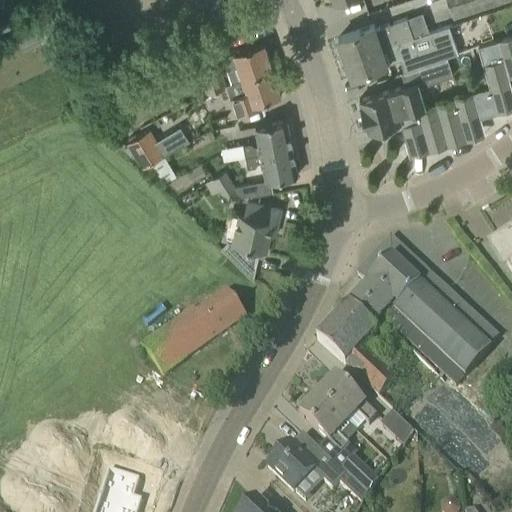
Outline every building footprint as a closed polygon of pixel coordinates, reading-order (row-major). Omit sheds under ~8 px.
[(9,0),(8,0),(0,3),(0,29),(18,23),(9,0)] [(447,0),(453,17),(506,0),(447,0)] [(387,19),(413,12),(411,1),(384,7),(387,19)] [(41,37),(43,41),(70,29),(62,11),(35,25),(37,30),(32,33),(34,39),(41,37)] [(413,37),(407,18),(375,29),(374,24),(338,37),(339,38),(344,52),(344,53),(345,53),(347,59),(413,37)] [(347,59),(347,60),(347,61),(352,76),(419,53),(428,50),(432,63),(433,63),(443,60),(442,58),(446,56),(457,53),(449,26),(413,37),(347,59)] [(398,114),(401,122),(400,122),(407,144),(414,148),(478,129),(482,123),(480,117),(511,107),(511,86),(509,76),(511,75),(511,35),(479,45),(484,63),(483,63),(490,86),(425,105),(425,106),(398,114)] [(272,68),(263,42),(223,55),(227,68),(238,64),(243,78),(272,68)] [(432,63),(423,66),(427,83),(453,75),(446,56),(442,58),(443,60),(433,63),(432,63)] [(199,68),(207,92),(225,86),(217,62),(199,68)] [(232,82),(226,83),(230,96),(236,115),(255,109),(265,106),(263,100),(281,95),(272,68),(243,78),(232,82)] [(124,119),(168,98),(158,78),(114,99),(124,119)] [(369,131),(400,122),(401,122),(398,114),(425,106),(425,105),(418,82),(359,99),(369,131)] [(245,156),(292,147),(287,119),(255,125),(259,145),(255,146),(251,143),(243,144),(245,156)] [(165,155),(150,129),(126,142),(142,169),(165,155)] [(298,174),(292,147),(245,156),(247,168),(256,166),(258,162),(262,161),(266,181),(298,174)] [(236,185),(226,170),(212,178),(226,199),(239,190),(236,185)] [(236,185),(239,190),(242,195),(251,194),(249,183),(236,185)] [(233,241),(248,245),(246,252),(259,255),(264,256),(271,227),(277,228),(281,208),(262,203),(248,200),(245,214),(239,213),(233,241)] [(511,225),(503,232),(511,245),(511,262),(507,266),(511,274),(511,225)] [(228,239),(222,246),(255,280),(256,279),(254,277),(259,255),(246,252),(248,245),(233,241),(228,239)] [(400,249),(391,258),(369,282),(371,283),(348,306),(348,307),(375,333),(379,328),(387,336),(392,340),(398,334),(455,387),(466,376),(489,352),(489,351),(487,349),(497,339),(400,249)] [(226,291),(210,303),(195,313),(193,310),(141,347),(163,378),(246,319),(226,291)] [(348,307),(341,315),(340,315),(338,317),(339,317),(332,324),(332,323),(331,325),(326,331),(324,332),(325,332),(318,339),(316,341),(378,398),(391,411),(408,392),(389,374),(404,358),(406,360),(409,356),(392,340),(387,336),(379,344),(381,345),(378,349),(369,340),(375,333),(348,307)] [(316,393),(316,395),(346,424),(356,413),(369,425),(376,417),(335,378),(327,387),(326,386),(322,386),(316,393)] [(316,395),(313,396),(307,402),(307,406),(308,407),(299,416),(340,455),(349,445),(337,434),(346,424),(316,395)] [(380,425),(402,445),(412,430),(392,412),(380,425)] [(78,480),(72,499),(94,506),(91,511),(134,511),(140,496),(132,494),(137,476),(121,471),(125,460),(129,461),(136,441),(95,427),(88,448),(111,455),(107,467),(101,465),(94,486),(78,480)] [(290,444),(267,468),(281,482),(294,494),(313,473),(332,491),(339,484),(362,506),(367,497),(346,477),(341,472),(341,473),(317,450),(302,436),(292,447),(290,444)] [(341,472),(346,477),(367,497),(367,496),(368,497),(378,482),(353,459),(341,472)] [(269,511),(255,500),(243,511),(269,511)]
